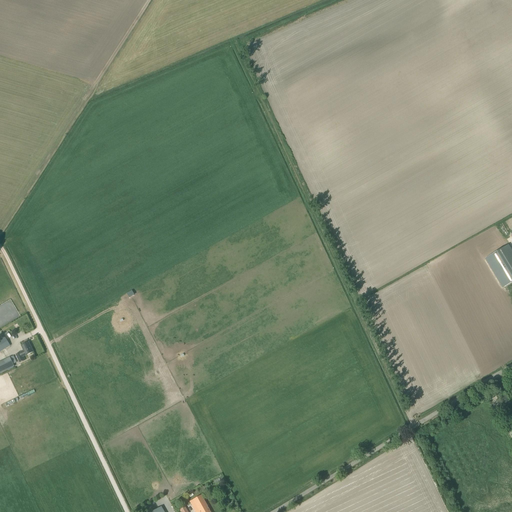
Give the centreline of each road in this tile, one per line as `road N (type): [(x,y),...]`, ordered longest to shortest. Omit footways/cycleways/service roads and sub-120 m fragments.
road 1 (track): [(233,40),(413,424)]
road 2 (track): [(126,511),(0,247)]
road 3 (unclassified): [(271,511),(511,364)]
